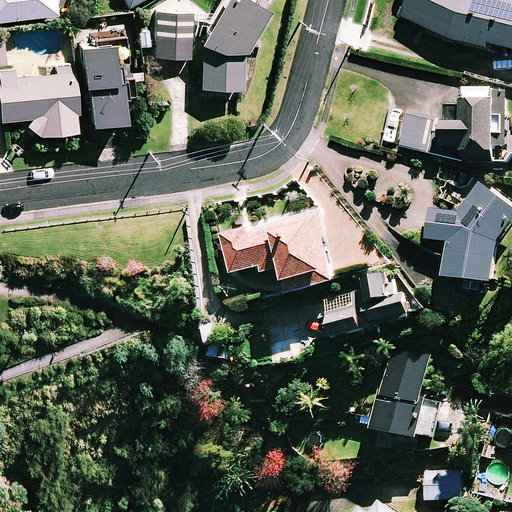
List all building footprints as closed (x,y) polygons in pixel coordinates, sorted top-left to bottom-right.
[(0,0),(0,22),(56,16),(54,0),(0,0)] [(124,0),(129,9),(145,0),(124,0)] [(270,0),(227,0),(203,45),(200,90),(241,93),(244,58),(268,14),(264,12),(270,0)] [(511,0),(401,0),(409,5),(401,21),(453,47),(491,57),(493,52),(511,57),(511,0)] [(191,60),(192,14),(157,13),(156,59),(191,60)] [(76,65),(80,110),(90,109),(92,129),(126,125),(123,99),(134,98),(133,82),(119,84),(118,66),(136,64),(132,25),(92,29),(94,48),(74,50),(76,65)] [(151,49),(150,28),(137,29),(138,50),(151,49)] [(80,110),(76,65),(54,68),(54,74),(15,78),(14,71),(0,72),(0,123),(28,120),(30,139),(78,134),(76,116),(81,115),(80,110)] [(439,121),(411,114),(409,118),(392,113),(384,144),(463,166),(507,168),(511,160),(511,116),(507,116),(509,93),(464,91),(463,108),(446,107),(445,129),(437,127),(439,121)] [(511,231),(511,208),(480,187),(457,216),(431,213),(427,244),(450,247),(446,286),(495,290),(501,248),(511,231)] [(338,290),(323,212),(223,231),(232,277),(263,271),(264,276),(285,272),(290,300),(338,290)] [(390,288),(388,279),(364,285),(369,307),(327,317),(334,343),(411,324),(402,285),(390,288)] [(389,350),(374,437),(420,445),(420,440),(436,443),(442,409),(423,406),(432,358),(389,350)] [(463,503),(462,471),(436,472),(438,504),(463,503)] [(393,511),(378,502),(371,511),(393,511)]
